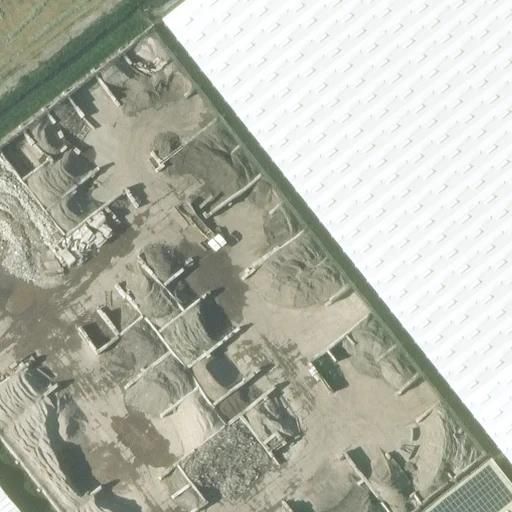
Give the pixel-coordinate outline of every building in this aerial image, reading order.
[(511,0),(192,0),(163,23),(465,405),(511,464),(511,0)] [(101,160),(44,211),(67,236),(123,184),(101,160)] [(65,304),(109,373),(148,348),(144,342),(127,314),(112,323),(107,317),(112,314),(94,286),(65,304)] [(369,355),(398,388),(418,371),(395,345),(386,352),(380,345),(369,355)] [(511,511),(511,485),(493,462),(429,511),(511,511)] [(0,511),(14,511),(0,493),(0,511)]
